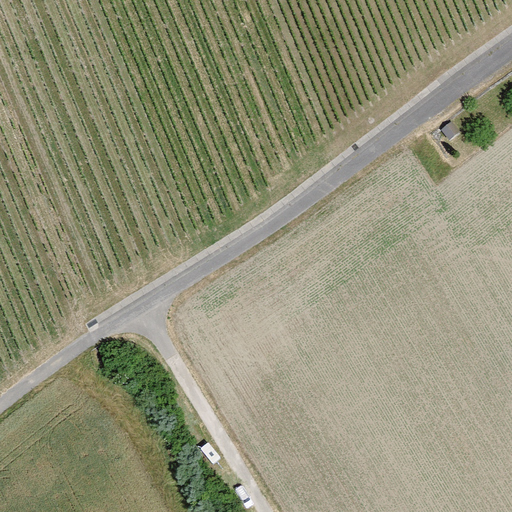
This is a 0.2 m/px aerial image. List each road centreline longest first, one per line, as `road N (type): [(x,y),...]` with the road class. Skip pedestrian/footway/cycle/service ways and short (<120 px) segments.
road 1 (unclassified): [(511,66),(230,269),(146,305),(84,344),(0,413)]
road 2 (track): [(271,511),(146,305)]
